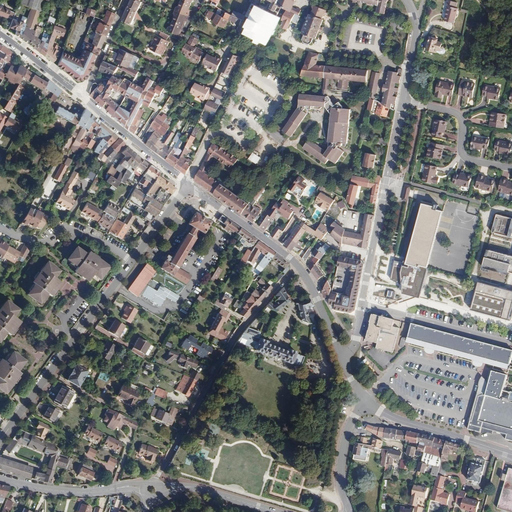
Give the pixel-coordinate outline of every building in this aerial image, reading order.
[(22,32),(16,30),(14,35),(17,36),(19,38),(25,42),(27,44),(34,33),(36,26),(40,15),(45,0),(20,0),(19,4),(31,8),(25,24),(22,32)] [(131,0),(128,7),(137,12),(142,2),(140,1),(140,0),(131,0)] [(175,34),(173,38),(181,42),(185,35),(180,33),(181,29),(183,28),(182,27),(183,25),(185,24),(184,23),(185,21),(187,22),(189,16),(192,11),(189,10),(191,6),(192,2),(192,0),(193,0),(194,0),(196,1),(196,0),(182,0),(182,2),(180,7),(178,6),(177,7),(175,11),(174,14),(175,16),(176,16),(174,22),(172,26),(171,26),(169,27),(167,31),(175,34)] [(298,16),(301,11),(301,10),(297,8),(297,10),(292,8),(295,0),(277,0),(276,4),(281,7),(285,10),(286,10),(290,12),(293,13),(295,14),(296,15),(298,16)] [(349,0),(353,1),(353,4),(355,4),(356,4),(357,1),(363,3),(367,4),(367,5),(370,6),(373,7),(374,5),(378,6),(377,12),(385,14),(387,5),(388,1),(384,0),(349,0)] [(448,6),(445,21),(454,23),(458,9),(456,8),(457,2),(448,0),(447,0),(446,6),(448,6)] [(7,17),(12,19),(15,13),(9,11),(10,10),(2,7),(3,4),(0,2),(0,15),(7,18),(7,17)] [(259,40),(266,43),(271,34),(268,33),(281,7),(276,4),(272,3),(267,13),(262,10),(259,17),(255,15),(251,21),(248,26),(249,27),(246,33),(250,35),(251,34),(260,39),(259,40)] [(75,9),(78,10),(81,11),(86,14),(87,8),(77,4),(75,9)] [(313,10),(311,15),(322,19),(324,14),(328,13),(327,11),(313,5),(311,6),(313,10)] [(137,12),(128,7),(122,20),(132,25),(135,18),(143,21),(137,12)] [(87,8),(86,14),(94,18),(96,11),(87,8)] [(106,12),(104,16),(113,20),(115,14),(107,10),(106,12)] [(233,10),(231,15),(241,20),(243,21),(244,21),(246,16),(233,10)] [(290,12),(286,10),(281,21),(283,22),(280,27),(287,30),(291,21),(297,23),(300,17),(298,16),(295,14),(290,12)] [(229,20),(239,25),(241,20),(231,15),(224,11),(224,12),(221,11),(219,15),(209,11),(206,16),(214,21),(217,23),(216,25),(216,27),(219,28),(220,28),(221,26),(225,28),(229,20)] [(319,32),(320,29),(323,20),(322,19),(311,15),(310,15),(302,34),(304,34),(302,40),(303,43),(308,45),(312,43),(314,38),(316,39),(319,32)] [(104,16),(103,21),(102,22),(110,26),(113,20),(104,16)] [(9,27),(16,30),(22,32),(25,24),(22,23),(12,19),(9,27)] [(102,22),(103,21),(102,21),(100,20),(94,32),(95,33),(105,37),(110,26),(102,22)] [(49,40),(43,56),(48,59),(52,63),(60,52),(54,48),(52,47),(55,39),(56,35),(63,37),(65,29),(54,25),(49,40)] [(29,45),(34,49),(39,40),(37,38),(41,28),(36,26),(34,33),(27,44),(29,45)] [(169,36),(161,32),(159,37),(157,36),(151,49),(163,55),(169,41),(167,40),(169,36)] [(39,40),(34,49),(39,52),(44,42),(46,39),(48,35),(43,33),(40,41),(39,40)] [(93,41),(85,37),(83,41),(86,42),(100,48),(105,37),(95,33),(93,38),(94,38),(93,41)] [(192,36),(188,44),(194,47),(198,39),(192,36)] [(427,40),(424,49),(437,52),(443,54),(445,53),(446,51),(445,50),(441,48),(442,43),(437,42),(438,39),(430,37),(429,40),(427,40)] [(49,40),(46,39),(44,42),(39,52),(41,54),(43,56),(49,40)] [(96,56),(100,48),(86,42),(83,50),(96,56)] [(184,56),(192,61),(193,58),(197,60),(199,61),(204,53),(200,51),(201,49),(196,47),(195,48),(194,47),(188,44),(186,43),(182,52),(185,54),(184,56)] [(0,48),(0,51),(10,58),(13,53),(2,46),(1,47),(0,48)] [(137,71),(134,70),(128,67),(134,55),(121,49),(119,54),(120,55),(116,62),(122,65),(120,68),(121,69),(132,75),(134,76),(137,71)] [(83,50),(80,56),(93,62),(96,56),(83,50)] [(0,51),(0,64),(1,65),(0,65),(0,76),(0,77),(0,78),(2,79),(4,76),(7,71),(10,66),(7,64),(10,58),(0,51)] [(59,59),(56,66),(60,69),(63,61),(66,54),(62,52),(59,59)] [(301,76),(324,78),(326,66),(316,65),(319,55),(311,52),(301,76)] [(63,61),(60,69),(64,71),(66,73),(76,81),(78,80),(85,79),(88,72),(91,68),(93,62),(80,56),(78,60),(66,54),(63,61)] [(238,57),(231,54),(230,56),(229,58),(223,69),(222,72),(229,75),(238,57)] [(134,70),(138,60),(139,58),(137,56),(134,55),(128,67),(134,70)] [(208,55),(203,64),(208,66),(208,68),(216,72),(222,60),(216,57),(215,59),(212,57),(208,55)] [(104,61),(100,69),(114,75),(115,73),(118,68),(110,64),(104,61)] [(9,79),(15,69),(13,68),(10,66),(7,71),(4,76),(9,79)] [(15,69),(9,79),(8,81),(14,84),(15,83),(18,85),(19,84),(22,78),(24,76),(27,70),(20,66),(18,69),(17,70),(15,69)] [(307,114),(307,109),(311,110),(312,109),(320,109),(328,102),(333,107),(328,111),(332,115),(329,142),(332,142),(331,146),(329,148),(328,149),(327,150),(326,152),(309,139),(304,146),(303,148),(309,152),(326,164),(329,159),(331,160),(336,164),(344,152),(337,147),(338,146),(339,146),(342,146),(343,144),(347,144),(350,109),(342,109),(342,106),(339,102),(335,106),(330,101),(331,100),(327,96),(327,97),(326,97),(326,90),(329,90),(329,87),(327,87),(327,81),(330,82),(330,79),(336,79),(336,82),(339,82),(338,88),(348,89),(349,80),(367,82),(368,71),(351,69),(326,66),(324,78),(323,88),(323,90),(323,96),(301,94),(300,94),(299,102),(298,108),(295,114),(292,112),(284,124),(287,125),(289,127),(293,130),(305,113),(307,114)] [(113,91),(113,90),(114,89),(117,90),(118,88),(120,89),(121,86),(125,88),(121,95),(125,97),(133,83),(136,78),(134,76),(132,75),(121,69),(120,68),(118,67),(118,68),(115,73),(114,75),(113,77),(108,85),(107,87),(113,91)] [(24,76),(22,78),(30,83),(42,91),(44,88),(47,83),(37,77),(27,70),(24,76)] [(385,93),(382,105),(385,106),(389,108),(391,109),(394,111),(397,99),(397,98),(394,97),(394,93),(398,94),(398,91),(398,89),(395,89),(396,85),(399,85),(399,84),(401,78),(397,77),(398,74),(389,72),(386,86),(385,93)] [(373,73),(371,80),(378,82),(379,75),(373,73)] [(131,113),(120,107),(114,117),(129,130),(130,130),(140,110),(142,104),(143,102),(146,96),(151,87),(152,85),(154,81),(152,80),(147,77),(142,88),(133,83),(125,97),(138,103),(131,113)] [(46,109),(76,125),(76,124),(79,119),(76,117),(77,115),(74,114),(73,115),(54,104),(61,91),(55,85),(49,80),(47,83),(44,88),(42,91),(41,93),(40,95),(41,97),(46,89),(53,94),(50,99),(49,98),(45,104),(48,106),(46,109)] [(371,83),(370,89),(369,95),(370,95),(370,98),(371,99),(375,101),(378,82),(371,80),(371,83)] [(90,96),(96,100),(105,90),(107,87),(108,85),(105,81),(100,87),(96,83),(94,84),(91,89),(90,96)] [(455,84),(439,81),(436,97),(442,98),(443,94),(452,96),(455,84)] [(475,84),(462,81),(459,95),(469,97),(469,95),(473,96),(475,84)] [(205,101),(205,99),(210,90),(211,89),(204,86),(204,87),(200,86),(196,84),(192,92),(197,95),(196,97),(205,101)] [(151,87),(142,104),(149,107),(156,93),(160,95),(164,88),(158,85),(156,90),(151,87)] [(501,88),(485,85),(483,95),(488,96),(488,98),(498,100),(501,88)] [(4,109),(10,112),(15,104),(18,98),(20,95),(24,89),(23,89),(18,86),(9,100),(6,105),(4,109)] [(113,90),(121,95),(125,88),(121,86),(120,89),(118,88),(117,90),(114,89),(113,90)] [(101,104),(103,106),(108,100),(109,99),(110,98),(109,97),(113,91),(107,87),(105,90),(96,100),(101,104)] [(212,92),(211,95),(216,98),(213,103),(208,101),(204,109),(211,113),(212,110),(216,112),(219,106),(216,105),(219,99),(222,100),(225,94),(214,89),(212,92)] [(103,106),(104,107),(111,98),(110,98),(109,99),(108,100),(103,106)] [(104,107),(107,110),(115,102),(111,98),(104,107)] [(385,106),(382,105),(380,104),(375,101),(371,99),(370,98),(368,109),(376,112),(376,113),(387,117),(389,108),(385,106)] [(115,102),(107,110),(114,117),(120,107),(115,102)] [(32,108),(30,111),(37,115),(40,108),(34,105),(32,108)] [(82,127),(90,114),(85,109),(79,119),(76,124),(82,127)] [(144,112),(140,110),(130,130),(134,134),(138,128),(135,126),(139,120),(140,120),(144,112)] [(506,115),(494,112),(494,116),(492,116),(490,126),(504,128),(506,115)] [(9,115),(7,119),(4,125),(7,127),(15,115),(11,113),(9,115)] [(93,116),(90,114),(82,127),(80,131),(79,131),(72,144),(72,145),(70,150),(75,153),(76,151),(80,145),(95,117),(93,116)] [(163,142),(166,137),(164,136),(170,127),(165,122),(168,118),(169,116),(165,114),(164,115),(163,118),(159,115),(157,117),(161,120),(156,128),(158,129),(153,135),(149,140),(148,139),(147,139),(144,143),(159,154),(166,144),(163,142)] [(95,117),(80,145),(86,148),(86,147),(100,123),(100,122),(96,119),(95,117)] [(161,120),(157,117),(148,131),(151,134),(153,135),(158,129),(156,128),(161,120)] [(435,119),(432,135),(442,137),(443,132),(445,133),(447,122),(435,119)] [(100,123),(86,147),(91,149),(96,140),(100,133),(104,136),(96,146),(93,151),(97,153),(114,134),(110,131),(100,123)] [(3,127),(0,131),(0,132),(3,134),(13,140),(17,133),(7,127),(4,125),(3,127)] [(74,127),(64,146),(67,148),(72,139),(73,139),(76,134),(75,132),(77,129),(74,127)] [(166,144),(159,154),(166,160),(173,150),(174,147),(179,138),(181,134),(178,132),(170,147),(168,145),(175,134),(171,131),(166,137),(163,142),(166,144)] [(274,132),(274,141),(282,141),(282,133),(274,132)] [(114,134),(97,153),(100,156),(95,159),(104,163),(106,158),(103,155),(110,147),(109,146),(118,137),(114,134)] [(189,149),(195,138),(191,135),(186,147),(189,149)] [(490,139),(474,136),(471,148),(483,150),(483,148),(488,149),(490,139)] [(110,147),(116,153),(125,144),(119,138),(110,147)] [(511,147),(511,142),(497,140),(495,150),(500,151),(500,153),(511,155),(511,147)] [(427,156),(439,158),(441,159),(442,155),(444,145),(430,142),(427,156)] [(208,153),(214,157),(232,168),(237,160),(230,155),(231,154),(230,152),(229,154),(221,149),(222,147),(220,146),(219,148),(213,143),(210,149),(208,153)] [(106,158),(109,161),(116,153),(110,147),(103,155),(106,158)] [(106,181),(116,188),(120,182),(124,184),(125,183),(124,182),(127,178),(128,179),(131,173),(126,170),(136,155),(127,147),(121,153),(122,154),(119,158),(121,160),(116,167),(112,164),(106,174),(108,175),(107,177),(108,178),(106,181)] [(176,167),(181,171),(187,161),(189,163),(192,164),(193,161),(188,159),(188,160),(184,157),(184,156),(185,155),(187,156),(190,149),(189,149),(186,147),(179,160),(176,167)] [(173,150),(166,160),(176,167),(179,160),(173,156),(176,151),(173,150)] [(207,154),(206,158),(211,162),(214,157),(208,153),(207,154)] [(376,155),(367,153),(364,166),(374,168),(376,155)] [(126,170),(131,173),(134,170),(141,175),(148,164),(139,158),(136,155),(126,170)] [(211,162),(206,158),(203,163),(201,167),(206,171),(207,172),(211,162)] [(187,161),(181,171),(186,175),(191,166),(188,165),(189,163),(187,161)] [(53,179),(59,182),(67,167),(64,165),(62,164),(53,179)] [(438,167),(426,165),(422,181),(438,184),(439,177),(435,177),(438,167)] [(154,169),(150,166),(142,177),(149,182),(152,185),(158,176),(160,173),(161,171),(155,167),(154,169)] [(206,173),(200,169),(198,172),(194,181),(201,185),(206,189),(224,202),(232,192),(225,187),(226,186),(218,180),(217,181),(213,179),(206,173)] [(73,171),(69,178),(75,181),(76,180),(80,174),(73,171)] [(90,171),(86,177),(92,180),(95,175),(90,171)] [(131,173),(128,179),(132,181),(135,183),(139,177),(131,173)] [(461,174),(456,173),(453,183),(469,187),(472,176),(461,173),(461,174)] [(486,176),(480,174),(476,187),(492,192),(495,180),(486,177),(486,176)] [(353,175),(347,199),(347,201),(351,203),(351,206),(351,208),(353,208),(354,206),(359,186),(361,177),(353,175)] [(176,189),(158,176),(152,185),(147,193),(146,194),(146,195),(142,202),(146,205),(143,210),(147,213),(144,218),(149,221),(146,224),(148,226),(156,215),(163,206),(161,205),(150,197),(157,187),(160,189),(161,188),(171,195),(176,189)] [(299,176),(290,190),(295,194),(296,194),(298,195),(297,195),(299,197),(301,197),(304,192),(306,187),(306,185),(304,183),(306,181),(299,176)] [(147,185),(149,182),(142,177),(140,180),(138,183),(141,185),(139,187),(140,188),(139,188),(141,189),(143,188),(146,190),(148,186),(147,185)] [(361,177),(359,186),(369,188),(371,179),(361,177)] [(65,186),(56,203),(69,210),(74,201),(71,199),(68,197),(69,195),(72,190),(70,189),(73,185),(75,181),(69,178),(65,186)] [(508,180),(502,178),(499,191),(511,194),(511,182),(508,181),(508,180)] [(370,202),(376,203),(381,181),(374,179),(371,179),(369,188),(373,188),(370,202)] [(92,183),(87,191),(93,195),(98,187),(96,186),(98,183),(94,180),(92,183)] [(143,188),(141,189),(147,193),(152,185),(149,182),(147,185),(148,186),(146,190),(143,188)] [(259,188),(253,198),(257,201),(263,191),(259,188)] [(138,191),(135,189),(131,195),(142,202),(146,195),(138,190),(138,191)] [(158,190),(154,199),(159,202),(164,193),(158,190)] [(232,192),(224,202),(228,204),(235,194),(232,192)] [(329,210),(334,201),(321,193),(316,202),(319,204),(318,206),(319,208),(322,210),(324,209),(325,208),(329,210)] [(235,194),(228,204),(241,214),(249,204),(235,194)] [(290,203),(284,199),(280,205),(277,203),(272,209),(271,212),(268,215),(274,219),(279,212),(282,214),(281,214),(284,216),(289,219),(290,217),(291,216),(290,215),(291,214),(292,214),(294,211),(291,209),(292,208),(288,205),(290,203)] [(120,209),(108,202),(103,211),(115,218),(120,209)] [(98,210),(85,204),(81,213),(90,218),(90,217),(94,219),(94,220),(97,221),(102,213),(97,211),(98,210)] [(249,204),(241,214),(253,223),(261,212),(257,209),(258,208),(253,205),(252,206),(249,204)] [(419,267),(419,265),(427,267),(443,211),(434,209),(434,207),(423,204),(406,264),(410,264),(419,267)] [(26,214),(21,224),(24,225),(26,221),(28,222),(31,216),(30,215),(32,211),(29,209),(26,214)] [(131,209),(123,223),(129,227),(132,224),(138,213),(136,212),(131,209)] [(28,226),(34,228),(41,214),(36,211),(33,217),(31,216),(28,222),(30,223),(28,226)] [(173,276),(178,268),(196,238),(195,238),(200,231),(204,234),(210,222),(195,213),(188,224),(192,227),(188,234),(187,233),(169,263),(165,260),(160,268),(173,276)] [(34,229),(35,227),(42,215),(41,214),(34,228),(33,229),(34,229)] [(35,227),(40,230),(48,217),(42,214),(42,215),(35,227)] [(108,230),(113,221),(103,214),(98,222),(105,226),(104,227),(108,230)] [(370,223),(372,221),(373,218),(373,216),(365,214),(364,221),(367,222),(370,223)] [(237,234),(240,229),(221,215),(217,220),(225,226),(223,229),(228,232),(229,231),(231,232),(232,230),(237,234)] [(260,227),(264,230),(272,218),(268,215),(267,218),(260,227)] [(511,218),(497,215),(492,233),(511,238),(511,255),(487,249),(482,265),(511,273),(511,218)] [(121,239),(129,227),(123,223),(116,219),(112,226),(109,232),(121,239)] [(300,225),(291,238),(297,242),(294,246),(300,249),(303,244),(299,241),(306,230),(314,235),(316,231),(308,226),(305,224),(300,221),(298,220),(296,223),(300,225)] [(367,222),(364,221),(363,227),(366,227),(367,227),(369,227),(371,229),(371,226),(372,221),(370,223),(367,222)] [(342,247),(342,244),(345,231),(345,230),(335,222),(330,229),(328,232),(341,242),(339,244),(340,247),(342,247)] [(330,229),(321,223),(316,231),(314,235),(318,238),(322,241),(328,232),(330,229)] [(277,227),(271,235),(277,240),(282,232),(283,231),(277,227)] [(361,235),(345,231),(342,244),(365,248),(368,246),(369,238),(371,229),(369,227),(367,227),(366,227),(363,227),(361,235)] [(240,229),(237,234),(239,236),(242,237),(239,241),(239,243),(245,247),(246,246),(248,247),(250,247),(250,245),(251,246),(256,240),(240,229)] [(281,243),(285,245),(290,237),(287,235),(281,243)] [(290,237),(285,245),(284,245),(299,255),(303,250),(300,249),(294,246),(297,242),(291,238),(290,237)] [(0,260),(1,259),(2,256),(8,246),(9,245),(1,241),(0,242),(0,241),(0,260)] [(258,242),(251,252),(248,256),(246,260),(253,264),(256,258),(260,260),(260,259),(261,259),(268,249),(258,242)] [(311,270),(318,262),(328,250),(324,246),(323,248),(319,245),(313,253),(316,256),(308,266),(311,270)] [(8,246),(2,256),(13,263),(19,253),(8,246)] [(20,254),(16,260),(23,264),(29,252),(31,248),(28,246),(27,248),(24,246),(20,254)] [(76,247),(67,260),(75,265),(74,266),(77,268),(74,271),(88,281),(93,275),(100,280),(109,267),(89,252),(86,255),(76,247)] [(267,264),(270,259),(274,253),(268,249),(261,259),(261,260),(267,264)] [(247,250),(240,261),(244,265),(246,260),(248,256),(251,252),(247,250)] [(282,272),(284,274),(285,272),(289,269),(289,267),(289,266),(288,265),(288,264),(274,253),(270,259),(284,269),(282,272)] [(340,257),(337,266),(349,269),(348,270),(353,271),(350,283),(360,285),(364,265),(361,261),(340,257)] [(27,294),(40,304),(47,293),(51,297),(61,283),(55,278),(60,271),(47,262),(32,282),(34,284),(32,286),(33,287),(27,294)] [(317,266),(319,263),(318,262),(311,270),(318,280),(324,275),(317,266)] [(148,264),(128,290),(137,297),(139,293),(146,284),(156,271),(148,264)] [(410,264),(409,266),(409,268),(403,266),(401,273),(403,294),(420,299),(428,271),(427,267),(419,265),(419,267),(410,264)] [(217,267),(212,276),(215,278),(216,279),(221,270),(217,267)] [(178,268),(173,276),(186,284),(191,276),(178,268)] [(272,288),(261,278),(258,281),(263,286),(259,292),(255,289),(250,295),(251,295),(259,302),(272,288)] [(332,289),(328,280),(323,291),(325,299),(330,305),(331,298),(330,298),(332,289)] [(511,307),(511,290),(478,282),(470,310),(509,320),(511,307)] [(146,284),(139,293),(142,295),(148,286),(146,284)] [(157,291),(148,286),(142,295),(161,307),(166,297),(176,303),(180,297),(177,296),(161,285),(157,291)] [(351,313),(355,311),(355,308),(359,289),(350,287),(349,288),(348,287),(347,294),(343,293),(343,295),(332,293),(331,298),(330,305),(331,307),(333,310),(351,313)] [(270,302),(266,307),(268,309),(276,312),(290,302),(289,300),(288,298),(283,288),(275,296),(278,301),(272,306),(270,302)] [(216,299),(213,304),(217,307),(221,309),(223,310),(225,307),(227,308),(232,300),(224,295),(220,301),(216,299)] [(244,309),(239,315),(245,319),(259,302),(251,295),(246,301),(248,303),(247,305),(246,304),(243,308),(244,309)] [(310,300),(297,304),(301,321),(310,324),(306,310),(314,307),(310,300)] [(0,341),(5,335),(6,336),(8,333),(11,335),(21,322),(14,317),(19,310),(6,301),(0,309),(0,341)] [(130,324),(138,311),(127,305),(125,308),(126,309),(125,312),(121,318),(130,324)] [(223,310),(221,309),(217,315),(207,333),(223,341),(228,332),(220,328),(224,320),(226,321),(231,314),(225,311),(223,310)] [(401,322),(372,314),(370,323),(371,323),(366,341),(378,344),(376,348),(393,353),(401,322)] [(125,326),(114,320),(107,332),(118,338),(125,326)] [(412,324),(408,339),(414,340),(420,342),(510,366),(511,357),(511,350),(424,327),(412,324)] [(241,336),(236,342),(255,349),(254,351),(262,354),(263,353),(284,361),(283,362),(291,365),(292,363),(300,366),(304,357),(295,354),(296,352),(291,351),(288,349),(287,352),(267,344),(267,342),(258,338),(260,333),(247,328),(242,333),(241,336)] [(208,347),(203,343),(200,348),(195,344),(197,340),(189,335),(187,340),(185,339),(180,347),(187,351),(191,345),(196,348),(198,351),(195,356),(203,360),(208,353),(210,354),(213,349),(208,347)] [(138,338),(131,351),(142,358),(148,348),(151,350),(153,347),(150,345),(150,344),(138,338)] [(107,342),(99,355),(108,361),(116,347),(107,342)] [(39,360),(44,353),(38,349),(34,356),(39,360)] [(13,351),(7,359),(6,359),(4,361),(1,359),(0,360),(0,390),(5,394),(21,373),(18,371),(25,361),(13,351)] [(196,362),(169,352),(168,356),(163,359),(167,365),(174,359),(177,361),(177,362),(181,363),(180,366),(184,368),(186,364),(194,367),(196,362)] [(69,377),(81,384),(88,371),(87,371),(90,366),(79,361),(77,365),(75,365),(69,377)] [(192,371),(189,377),(196,381),(199,375),(192,371)] [(507,375),(492,372),(489,384),(486,396),(483,395),(479,397),(472,421),(470,421),(467,429),(479,434),(481,429),(506,436),(505,441),(511,443),(511,394),(503,392),(507,375)] [(188,397),(196,381),(189,377),(183,375),(177,386),(183,389),(180,393),(188,397)] [(69,377),(67,381),(75,385),(78,388),(81,384),(69,377)] [(484,378),(479,397),(483,395),(486,396),(489,384),(484,378)] [(57,394),(53,402),(65,408),(68,409),(72,402),(69,400),(73,393),(62,386),(57,394)] [(117,396),(126,401),(128,401),(127,404),(132,406),(138,393),(122,386),(117,396)] [(155,390),(153,394),(163,399),(165,394),(155,390)] [(61,413),(49,406),(43,416),(55,423),(61,413)] [(106,426),(110,429),(117,414),(106,408),(103,415),(105,416),(104,418),(105,421),(108,422),(106,426)] [(171,426),(175,418),(168,415),(153,408),(149,417),(171,426)] [(171,408),(168,415),(175,418),(178,411),(171,408)] [(127,418),(117,414),(110,429),(112,430),(114,425),(116,426),(118,425),(119,423),(122,423),(124,424),(125,422),(129,425),(128,426),(135,430),(137,423),(127,418)] [(35,436),(43,440),(49,427),(39,423),(36,428),(38,429),(35,436)] [(102,433),(88,426),(84,434),(87,435),(87,436),(98,442),(102,433)] [(369,426),(368,431),(379,436),(384,438),(386,429),(376,428),(369,426)] [(43,440),(35,436),(28,433),(20,429),(4,449),(9,453),(16,444),(19,445),(20,443),(39,451),(51,455),(45,475),(52,476),(56,466),(58,457),(59,454),(69,457),(71,454),(73,450),(57,444),(43,440)] [(386,429),(384,438),(391,439),(392,430),(386,429)] [(419,434),(407,432),(406,441),(406,442),(415,444),(417,444),(419,434)] [(439,469),(441,462),(446,441),(430,437),(419,434),(417,444),(416,448),(416,451),(424,453),(422,461),(420,461),(419,465),(417,472),(425,474),(426,469),(427,470),(427,469),(432,470),(431,475),(437,477),(437,475),(439,469)] [(122,443),(107,436),(103,444),(114,450),(114,449),(118,451),(122,443)] [(373,447),(375,447),(381,448),(381,449),(383,442),(373,438),(371,446),(373,447)] [(446,441),(441,462),(447,464),(449,456),(450,456),(451,456),(451,455),(452,453),(451,452),(450,451),(451,450),(459,452),(461,446),(446,441)] [(366,445),(358,444),(356,443),(354,455),(367,458),(369,449),(371,450),(372,449),(373,447),(371,446),(366,445)] [(145,460),(150,462),(152,458),(154,459),(157,450),(141,444),(137,454),(146,457),(145,460)] [(406,454),(414,457),(416,451),(416,448),(414,447),(408,446),(406,454)] [(89,448),(86,454),(93,457),(96,451),(89,448)] [(380,466),(386,467),(389,451),(383,450),(380,466)] [(389,451),(386,467),(385,473),(387,473),(389,465),(392,465),(394,461),(397,462),(397,463),(399,464),(399,460),(400,460),(402,453),(389,450),(389,451)] [(32,467),(0,456),(0,468),(29,478),(29,476),(31,471),(32,467)] [(58,457),(56,466),(65,469),(68,460),(58,457)] [(109,457),(106,463),(113,467),(116,461),(109,457)] [(473,458),(468,480),(481,483),(486,461),(473,458)] [(412,461),(402,460),(400,468),(410,471),(412,461)] [(441,462),(439,469),(447,471),(448,464),(447,464),(441,462)] [(83,464),(77,475),(90,481),(94,473),(90,472),(92,468),(83,464)] [(505,482),(497,508),(503,510),(511,511),(511,469),(509,468),(507,475),(504,474),(502,481),(505,482)] [(36,473),(31,471),(29,476),(34,478),(34,480),(46,482),(50,483),(52,477),(52,476),(45,475),(36,473)] [(433,492),(431,501),(440,503),(442,505),(445,506),(447,505),(450,495),(443,493),(441,492),(442,490),(445,477),(437,475),(437,477),(433,492)] [(0,497),(4,498),(10,487),(0,485),(0,497)] [(414,486),(411,505),(415,506),(417,506),(419,498),(425,499),(427,488),(414,486)] [(459,490),(456,502),(462,504),(461,508),(474,511),(476,511),(479,502),(465,498),(467,492),(459,490)] [(7,511),(9,509),(10,510),(13,502),(7,500),(3,507),(4,507),(1,511),(7,511)]
